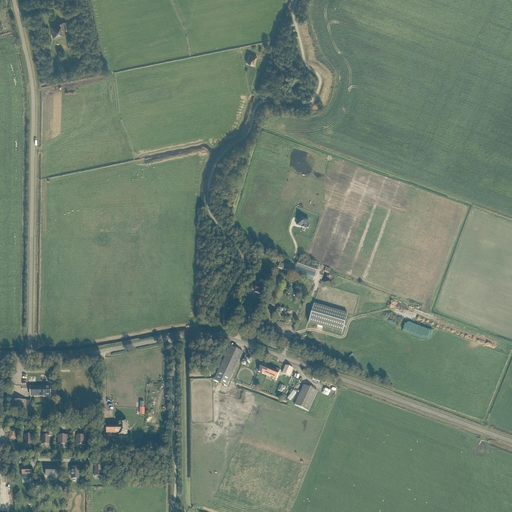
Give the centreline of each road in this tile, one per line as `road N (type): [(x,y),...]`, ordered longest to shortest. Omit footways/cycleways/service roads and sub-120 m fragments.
road 1 (unclassified): [(511,441),(212,334),(28,357)]
road 2 (unclassified): [(28,357),(32,90),(13,0)]
